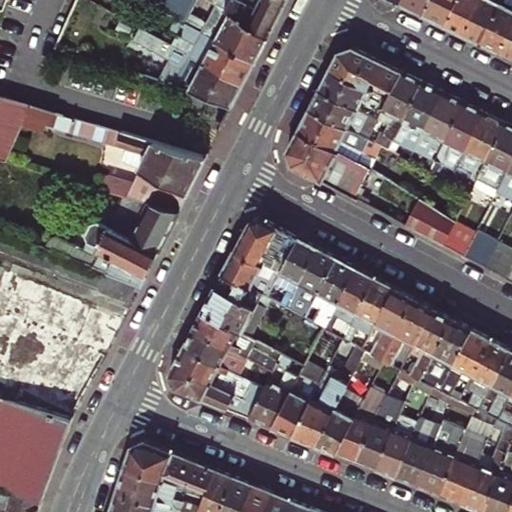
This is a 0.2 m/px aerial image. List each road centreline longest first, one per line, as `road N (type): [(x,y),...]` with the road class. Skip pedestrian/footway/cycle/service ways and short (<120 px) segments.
road 1 (residential): [(120,396),(407,511)]
road 2 (residential): [(511,314),(239,169)]
road 3 (tertiary): [(239,169),(120,396)]
road 4 (residential): [(511,91),(329,0)]
road 5 (tertiary): [(328,0),(239,169)]
road 6 (tertiary): [(120,396),(73,511)]
